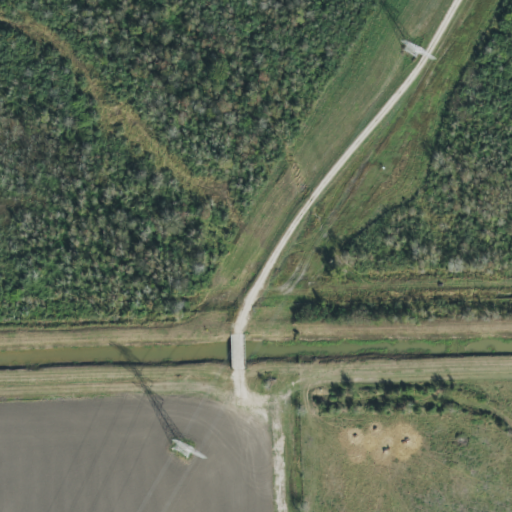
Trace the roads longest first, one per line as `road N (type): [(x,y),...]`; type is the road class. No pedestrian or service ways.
road 1 (track): [(511,368),(0,385)]
road 2 (track): [(511,328),(0,343)]
road 3 (track): [(242,336),(308,217),(419,82),(466,0)]
road 4 (track): [(289,375),(291,511)]
